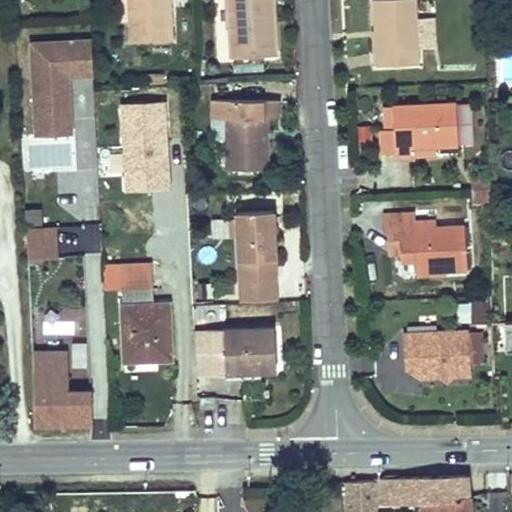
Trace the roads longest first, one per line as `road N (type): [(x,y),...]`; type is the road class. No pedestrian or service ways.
road 1 (residential): [(339,456),(315,0)]
road 2 (tertiary): [(0,461),(339,456)]
road 3 (unknown): [(36,460),(24,266),(17,213),(0,174)]
road 4 (tertiary): [(339,456),(511,450)]
